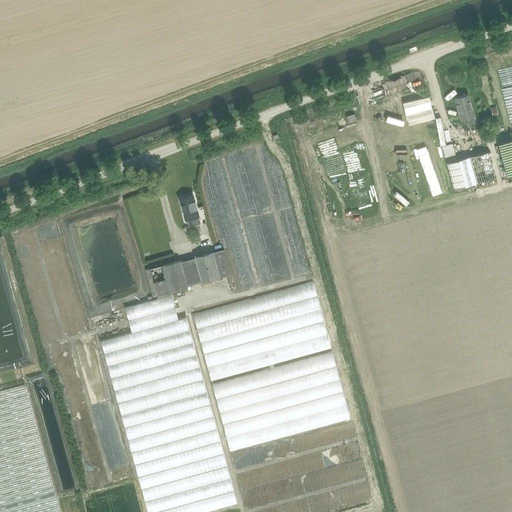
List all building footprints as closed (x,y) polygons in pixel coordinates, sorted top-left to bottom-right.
[(467,126),(475,124),(473,116),(467,94),(454,98),(460,120),(465,118),(467,126)] [(402,127),(396,130),(401,142),(407,139),(402,127)] [(444,157),(455,154),(452,143),(441,146),(444,157)] [(511,144),(501,146),(506,176),(511,174),(511,144)] [(453,189),(476,183),(495,178),(488,152),(445,163),(453,189)] [(396,189),(393,192),(403,201),(406,198),(396,189)] [(193,195),(179,198),(185,220),(190,218),(192,226),(200,224),(198,216),(193,195)] [(162,265),(150,269),(157,296),(169,293),(187,288),(186,286),(201,282),(201,283),(220,278),(219,278),(230,275),(224,249),(213,252),(194,257),(195,258),(180,262),(180,261),(162,265)] [(313,281),(193,314),(211,379),(331,346),(313,281)] [(101,341),(147,511),(202,511),(237,502),(186,317),(178,319),(171,295),(124,308),(131,332),(101,341)] [(332,352),(212,384),(229,449),(350,417),(332,352)] [(0,511),(60,511),(26,385),(0,391),(0,511)] [(254,493),(242,494),(243,503),(248,502),(249,506),(257,505),(256,497),(254,498),(254,493)]
